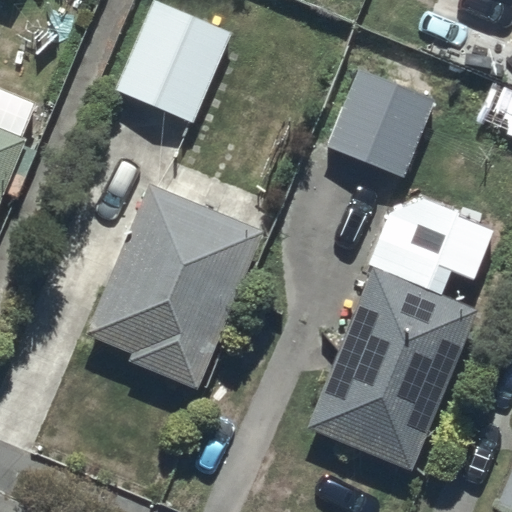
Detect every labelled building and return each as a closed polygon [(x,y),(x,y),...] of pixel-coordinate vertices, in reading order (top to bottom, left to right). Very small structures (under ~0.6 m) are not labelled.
[(0,0),(0,8),(10,13),(15,0),(0,0)] [(236,35),(154,2),(111,103),(195,137),(236,35)] [(438,102),(361,70),(323,158),(401,191),(438,102)] [(29,126),(0,113),(0,212),(4,204),(12,208),(34,157),(19,151),(29,126)] [(261,246),(151,201),(82,349),(130,369),(127,376),(197,404),(261,246)] [(303,417),(408,459),(472,298),(368,256),(303,417)]
